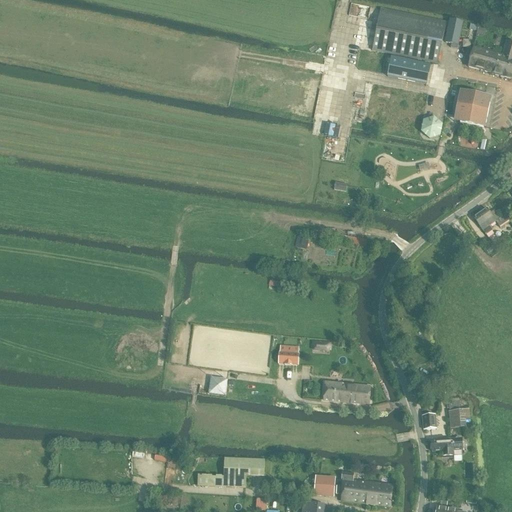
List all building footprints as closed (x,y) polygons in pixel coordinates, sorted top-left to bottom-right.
[(438,64),(446,23),(381,10),(372,51),(438,64)] [(450,21),(445,43),(451,44),(450,48),(457,49),(457,46),(463,23),(450,21)] [(478,27),(476,35),(484,37),(486,30),(478,27)] [(511,43),(507,42),(503,56),(474,48),(468,67),(511,80),(511,77),(511,43)] [(427,85),(431,66),(392,58),(388,77),(427,85)] [(363,85),(356,124),(417,137),(425,98),(363,85)] [(455,116),(460,123),(485,128),(490,103),(485,96),(460,91),(455,116)] [(430,139),(440,136),(442,125),(434,118),(424,121),(422,132),(430,139)] [(334,190),(346,193),(348,185),(335,183),(334,190)] [(490,227),(496,222),(487,209),(474,218),(486,236),(493,231),(490,227)] [(496,222),(501,229),(511,221),(511,217),(509,213),(496,222)] [(490,245),(485,250),(488,254),(494,249),(490,245)] [(313,342),(313,346),(314,346),(314,350),(328,352),(328,349),(330,349),(330,344),(313,342)] [(369,406),(371,388),(325,384),(323,402),(369,406)] [(428,403),(438,401),(436,385),(425,387),(428,403)] [(449,401),(449,410),(460,409),(459,399),(449,401)] [(451,429),(470,428),(469,411),(450,412),(451,429)] [(422,416),(423,430),(436,429),(435,415),(422,416)] [(432,442),(432,452),(441,452),(442,457),(454,456),(454,452),(463,452),(463,449),(464,449),(466,447),(466,446),(465,444),(464,443),(462,442),(462,440),(432,442)] [(264,477),(264,460),(224,459),(224,478),(198,477),(198,486),(246,488),(246,477),(264,477)] [(337,486),(336,495),(342,495),(341,502),(390,507),(392,486),(353,482),(354,475),(342,473),(341,481),(343,481),(343,487),(337,486)] [(317,476),(315,494),(333,496),(335,478),(317,476)]
